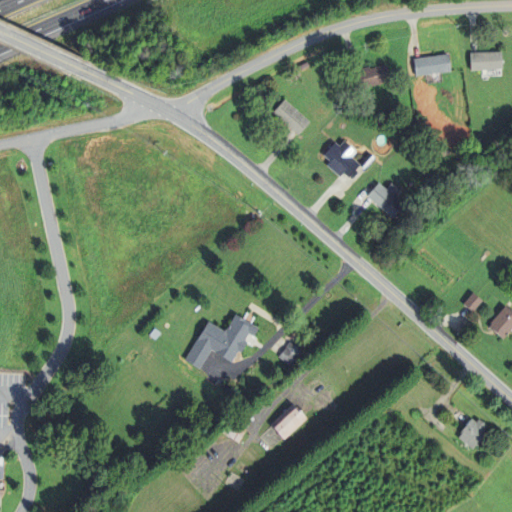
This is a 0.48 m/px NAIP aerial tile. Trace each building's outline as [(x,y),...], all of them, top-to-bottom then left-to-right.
[(471,53),(478,53),(503,52),(504,69),(472,70),(471,53)] [(415,58),(421,57),(450,54),(452,71),(417,75),(415,58)] [(353,73),(358,71),(360,71),(359,69),(371,66),(372,68),(387,64),(391,80),(357,89),(353,73)] [(293,129),(274,112),(286,98),(311,122),(299,135),(297,134),(293,129)] [(484,139),(486,149),(479,150),(477,140),(484,139)] [(339,175),(327,164),(331,161),(324,155),(335,142),(340,146),(346,140),(358,151),(353,157),(361,164),(349,177),(344,172),(341,176),(339,175)] [(366,168),(361,164),(372,152),(376,157),(366,168)] [(380,182),(387,189),(392,183),(402,192),(397,198),(406,206),(395,219),(381,207),(368,195),(380,182)] [(465,305),(464,304),(475,292),(483,300),(473,312),(472,311),(465,305)] [(490,323),(506,306),(511,311),(511,329),(503,339),(490,327),(492,324),(490,323)] [(185,360),(209,322),(225,332),(227,329),(228,330),(237,315),(260,329),(255,337),(250,334),(245,341),(248,343),(242,353),(239,351),(232,362),(212,350),(200,369),(185,360)] [(279,357),(290,342),(303,352),(291,367),(279,357)] [(284,439),(271,424),(293,404),(306,418),(284,439)] [(460,437),(463,434),(461,432),(472,419),(477,423),(480,419),(488,425),(486,429),(489,432),(479,445),(478,445),(474,449),(460,437)] [(230,421),(246,430),(239,442),(223,433),(230,421)]
